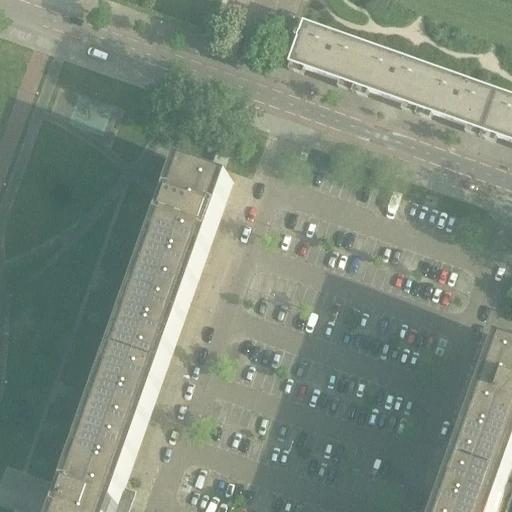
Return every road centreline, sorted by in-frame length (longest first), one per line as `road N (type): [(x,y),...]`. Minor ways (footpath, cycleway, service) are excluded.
road 1 (residential): [(157,511),(301,110)]
road 2 (residential): [(408,511),(511,224)]
road 3 (residential): [(511,185),(301,110)]
road 4 (residential): [(234,86),(51,20)]
